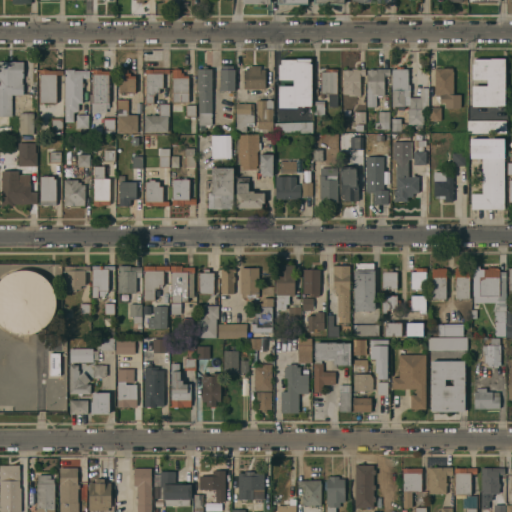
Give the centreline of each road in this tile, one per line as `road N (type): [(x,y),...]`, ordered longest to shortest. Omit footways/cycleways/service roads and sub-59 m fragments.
road 1 (residential): [(511,236),(0,242)]
road 2 (residential): [(511,438),(0,442)]
road 3 (residential): [(511,32),(0,33)]
